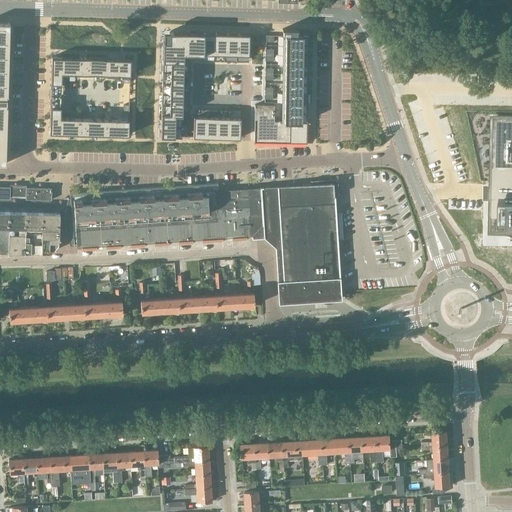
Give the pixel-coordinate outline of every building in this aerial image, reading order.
[(254,104),(253,142),(254,142),(254,141),(305,142),(305,143),(306,143),(307,105),(308,35),(296,35),(296,30),(297,30),(297,29),(282,29),(282,30),(282,31),(282,35),(282,36),(283,36),(281,122),(273,121),(274,105),(255,105),(254,104)] [(163,41),(160,136),(181,136),(183,53),(248,55),(249,34),(246,34),(169,32),(169,41),(163,41)] [(51,57),(50,83),(51,83),(61,84),(61,73),(106,74),(106,78),(112,78),(112,74),(114,74),(114,78),(120,79),(120,75),(123,75),(122,82),(129,83),(130,75),(130,59),(51,57)] [(0,163),(5,163),(7,105),(6,105),(6,100),(6,95),(7,95),(8,73),(0,73),(0,163)] [(50,106),(49,133),(128,135),(128,119),(129,105),(128,105),(123,105),(122,119),(88,118),(89,114),(86,114),(87,112),(83,112),(82,118),(79,118),(79,113),(73,113),(73,117),(60,117),(60,107),(50,106)] [(193,136),(193,137),(239,138),(240,117),(193,116),(193,136)] [(511,129),(492,129),(491,166),(491,174),(491,192),(490,225),(490,231),(511,231),(511,129)] [(339,292),(334,203),(333,196),(332,182),(314,183),(277,186),(263,187),(260,187),(260,188),(261,205),(262,225),(249,236),(250,239),(261,238),(274,247),(278,302),(279,302),(333,299),(332,293),(336,292),(339,292)] [(9,184),(9,186),(9,196),(10,196),(25,196),(25,187),(26,187),(26,185),(9,184)] [(9,186),(0,186),(0,198),(9,198),(10,196),(9,196),(9,186)] [(51,188),(26,187),(25,187),(25,196),(25,199),(51,200),(51,188)] [(249,236),(262,225),(261,205),(260,188),(260,187),(219,190),(219,192),(213,192),(213,191),(209,191),(205,191),(121,197),(121,196),(92,198),(85,199),(86,204),(74,205),(75,221),(76,245),(76,248),(82,247),(82,251),(96,250),(96,246),(105,246),(106,249),(120,248),(120,245),(129,244),(130,248),(144,247),(144,243),(154,243),(154,246),(168,245),(168,242),(177,241),(177,244),(192,243),(192,240),(201,239),(201,243),(222,242),(222,238),(231,237),(231,241),(244,240),(244,237),(249,236)] [(70,198),(68,198),(67,201),(66,204),(66,207),(65,210),(65,213),(65,216),(64,219),(64,222),(65,225),(65,228),(65,231),(66,234),(67,237),(68,240),(69,243),(70,246),(76,245),(75,221),(74,205),(86,204),(85,199),(85,197),(70,198)] [(0,253),(7,253),(8,210),(0,210),(0,253)] [(24,253),(25,211),(8,210),(7,253),(24,253)] [(41,252),(42,211),(25,211),(24,253),(41,252)] [(59,212),(58,212),(42,211),(41,252),(49,252),(58,243),(59,212)] [(177,297),(140,299),(141,312),(178,310),(216,307),(253,305),(252,292),(215,294),(177,297)] [(83,303),(84,316),(121,313),(121,300),(83,303)] [(47,318),(84,316),(83,303),(46,305),(47,318)] [(9,321),(47,318),(46,305),(8,307),(9,321)] [(421,446),(447,444),(446,430),(432,431),(432,441),(421,442),(421,446)] [(396,456),(396,452),(395,440),(389,440),(389,434),(375,435),(377,461),(381,460),(380,449),(389,448),(390,456),(396,456)] [(370,461),(377,461),(375,435),(361,436),(362,450),(370,449),(370,461)] [(363,458),(362,450),(361,436),(348,437),(350,462),(354,462),(354,458),(363,458)] [(345,463),(350,462),(348,437),(334,438),(335,452),(345,451),(345,463)] [(318,464),(322,464),(321,438),(301,440),(302,454),(317,453),(318,464)] [(326,452),(335,452),(334,438),(321,438),(322,464),(327,464),(326,452)] [(301,440),(282,441),(283,467),(288,467),(287,460),(302,459),(302,454),(301,440)] [(284,475),(283,467),(282,441),(268,442),(269,456),(276,455),(276,460),(277,467),(278,476),(284,475)] [(260,457),(269,456),(268,442),(255,443),(256,468),(261,468),(260,457)] [(252,469),(256,468),(255,443),(241,444),(242,458),(247,457),(247,462),(251,462),(252,469)] [(434,459),(448,458),(447,444),(421,446),(421,450),(433,449),(434,459)] [(194,461),(208,460),(207,446),(193,447),(187,448),(187,455),(173,456),(173,458),(169,458),(169,454),(162,455),(163,467),(169,467),(169,462),(194,461)] [(156,449),(142,450),(143,464),(144,476),(148,476),(151,475),(150,464),(156,463),(157,467),(163,467),(162,455),(157,455),(156,449)] [(142,450),(129,451),(130,465),(137,465),(137,469),(139,469),(140,476),(144,476),(143,464),(142,450)] [(129,451),(115,452),(117,482),(121,482),(121,477),(121,470),(123,470),(122,466),(130,465),(129,451)] [(102,453),(103,467),(103,472),(112,471),(113,482),(117,482),(115,452),(102,453)] [(102,453),(88,454),(90,479),(90,490),(95,490),(94,479),(94,471),(93,471),(93,468),(103,467),(102,453)] [(88,454),(69,455),(70,469),(69,469),(70,475),(76,475),(75,469),(82,468),(83,480),(86,480),(90,479),(88,454)] [(69,455),(49,456),(50,470),(51,482),(50,482),(51,486),(59,486),(57,470),(69,469),(70,469),(69,455)] [(49,456),(36,457),(37,471),(46,471),(46,474),(47,482),(50,482),(51,482),(50,470),(49,456)] [(36,457),(22,458),(23,472),(24,484),(28,484),(28,476),(27,476),(27,472),(37,471),(36,457)] [(22,458),(9,459),(9,473),(16,473),(17,485),(20,485),(20,484),(24,484),(23,472),(22,458)] [(423,473),(449,471),(448,458),(434,459),(426,459),(427,468),(419,469),(419,473),(423,473)] [(195,474),(209,473),(208,460),(194,461),(169,462),(169,467),(174,467),(183,466),(194,465),(195,474)] [(449,471),(423,473),(423,477),(431,477),(432,480),(435,480),(435,486),(432,486),(432,493),(445,492),(444,486),(449,485),(449,471)] [(209,473),(195,474),(195,484),(191,484),(184,484),(184,488),(195,488),(210,487),(209,473)] [(195,488),(184,488),(184,493),(192,492),(192,493),(196,492),(196,502),(210,501),(210,487),(195,488)] [(262,496),(262,490),(258,491),(258,490),(244,491),(245,503),(259,502),(259,496),(262,496)] [(366,500),(367,511),(375,511),(374,499),(366,500)] [(421,504),(420,499),(404,501),(405,510),(414,509),(413,505),(421,504)] [(185,501),(163,502),(163,510),(185,508),(185,501)] [(383,501),(384,511),(398,510),(398,501),(383,501)] [(263,511),(263,508),(259,509),(259,502),(245,503),(245,511),(263,511)]
